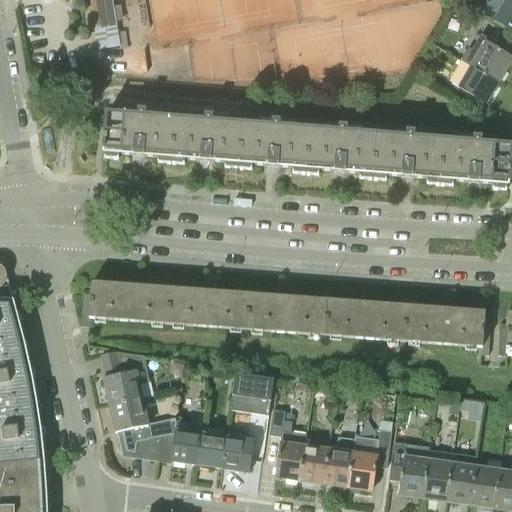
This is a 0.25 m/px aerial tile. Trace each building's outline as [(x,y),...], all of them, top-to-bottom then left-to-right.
[(89,0),(94,31),(116,28),(111,0),(89,0)] [(511,0),(504,0),(493,20),(511,31),(511,0)] [(462,60),(499,83),(511,61),(511,59),(484,43),(484,44),(478,41),(471,52),(468,50),(462,60)] [(486,105),(499,83),(462,60),(461,63),(464,64),(452,85),(486,105)] [(158,164),(170,165),(174,120),(106,114),(103,154),(105,155),(104,160),(119,161),(119,156),(158,159),(158,164)] [(224,169),(238,170),(241,125),(174,120),(170,165),(184,166),(185,161),(225,164),(224,169)] [(292,174),(305,176),(309,130),(241,125),(238,170),(252,171),(252,166),(292,170),(292,174)] [(359,180),(373,181),(376,136),(309,130),(305,176),(319,177),(319,172),(359,175),(359,180)] [(426,185),(440,186),(444,141),(376,136),(373,181),(386,182),(386,177),(426,180),(426,185)] [(506,192),(507,187),(508,187),(511,147),(444,141),(440,186),(453,187),(453,182),(492,186),(492,191),(506,192)] [(0,511),(47,511),(47,507),(46,490),(46,480),(44,462),(42,438),(38,415),(37,403),(33,386),(30,369),(26,350),(24,343),(16,314),(5,273),(4,271),(2,268),(0,266),(0,511)] [(91,320),(167,326),(170,289),(137,287),(137,285),(131,284),(126,284),(126,286),(92,284),(91,296),(83,295),(81,328),(90,329),(91,320)] [(167,326),(246,332),(249,295),(216,293),(216,291),(210,290),(205,290),(204,292),(170,289),(167,326)] [(246,332),(325,337),(327,301),(294,299),(294,297),(283,296),(283,298),(249,295),(246,332)] [(325,337),(403,343),(406,307),(373,305),(373,303),(368,302),(362,302),(362,304),(327,301),(325,337)] [(403,343),(443,346),(480,349),(480,357),(488,357),(490,326),(484,325),(485,313),(451,310),(451,308),(440,308),(440,310),(406,307),(403,343)] [(511,350),(511,313),(507,314),(506,344),(499,343),(498,357),(507,358),(507,357),(511,357),(511,350)] [(109,406),(144,400),(141,385),(149,383),(144,358),(114,353),(101,356),(106,378),(103,379),(109,406)] [(230,412),(268,418),(274,381),(236,375),(230,412)] [(337,384),(323,382),(322,396),(336,398),(337,384)] [(162,437),(163,437),(160,423),(149,426),(144,400),(109,406),(115,434),(116,434),(121,458),(132,459),(135,442),(149,439),(162,437)] [(300,482),(305,446),(307,436),(291,433),(293,423),(284,422),(285,413),(273,411),(270,437),(280,439),(275,478),(300,482)] [(171,463),(197,467),(201,434),(191,432),(192,425),(176,422),(174,435),(171,463)] [(377,459),(387,461),(391,433),(380,432),(379,436),(378,441),(355,438),(353,453),(348,488),(372,492),(377,459)] [(197,467),(223,470),(227,437),(201,434),(197,467)] [(163,437),(162,437),(158,463),(171,465),(171,463),(174,435),(163,437)] [(162,437),(149,439),(146,461),(158,463),(162,437)] [(227,437),(223,470),(249,474),(254,441),(227,437)] [(398,496),(423,499),(429,452),(430,449),(394,444),(389,483),(400,484),(398,496)] [(300,482),(324,485),(329,450),(305,446),(300,482)] [(324,485),(348,488),(353,453),(329,450),(324,485)] [(436,498),(450,500),(455,456),(429,452),(423,499),(436,501),(436,498)] [(460,502),(471,503),(477,459),(455,456),(450,500),(449,503),(460,505),(460,502)] [(494,509),(501,464),(501,463),(477,459),(471,503),(481,505),(481,508),(494,509)] [(511,511),(511,465),(501,464),(494,509),(511,511)]
